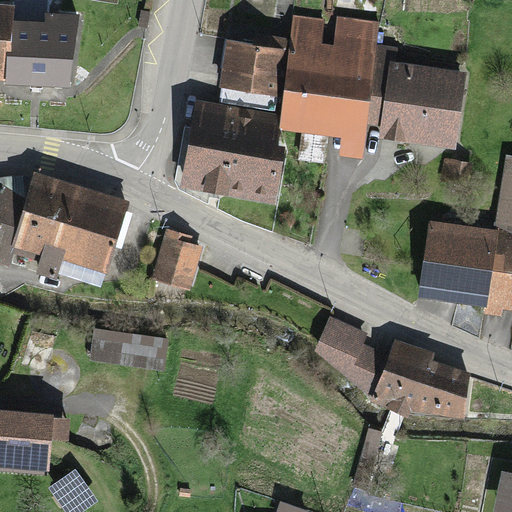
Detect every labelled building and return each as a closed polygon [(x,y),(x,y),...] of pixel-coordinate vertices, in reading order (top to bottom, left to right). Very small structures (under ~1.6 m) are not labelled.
[(0,10),(0,77),(33,80),(74,82),(78,22),(51,20),(50,29),(18,27),(18,11),(0,10)] [(284,54),(281,110),(280,125),(335,135),(333,149),(355,151),(356,141),(362,90),(371,91),(366,133),(394,136),(442,142),(445,118),(426,116),(435,34),(336,23),(332,52),(315,50),(318,25),(288,22),(284,54)] [(219,78),(216,99),(281,110),(284,54),(223,46),(219,78)] [(276,120),(192,106),(184,188),(269,202),(276,120)] [(488,235),(421,226),(412,300),(450,305),(511,313),(511,151),(500,150),(488,235)] [(135,206),(38,176),(12,184),(0,188),(0,260),(52,277),(59,255),(115,273),(127,233),(135,206)] [(190,291),(203,246),(192,243),(195,236),(166,227),(151,280),(190,291)] [(329,324),(318,350),(338,379),(458,420),(472,379),(434,366),(429,364),(431,356),(394,344),(389,358),(357,347),(361,335),(329,324)] [(58,420),(0,416),(0,467),(55,470),(58,420)] [(77,476),(54,491),(68,511),(82,511),(95,504),(77,476)] [(511,511),(511,482),(500,479),(492,511),(511,511)]
